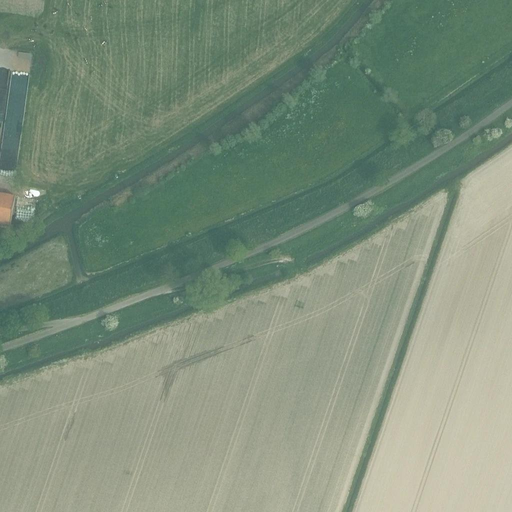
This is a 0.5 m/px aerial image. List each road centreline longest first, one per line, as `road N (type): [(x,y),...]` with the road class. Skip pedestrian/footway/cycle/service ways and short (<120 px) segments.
road 1 (unclassified): [(511,102),(337,210),(0,349)]
road 2 (track): [(298,274),(281,260),(157,290)]
